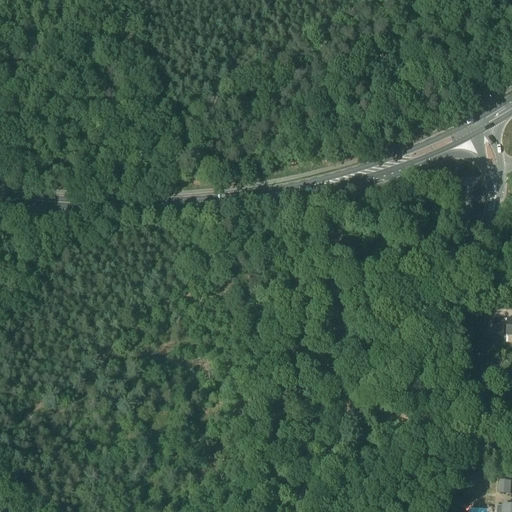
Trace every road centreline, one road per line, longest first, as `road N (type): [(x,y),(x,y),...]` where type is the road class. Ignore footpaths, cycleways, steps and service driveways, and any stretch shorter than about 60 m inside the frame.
road 1 (track): [(299,507),(216,274),(0,449)]
road 2 (secondary): [(297,511),(486,225),(494,200)]
road 3 (primary): [(331,183),(192,203),(0,196)]
road 4 (track): [(130,0),(192,203)]
road 5 (primary): [(331,183),(471,128)]
